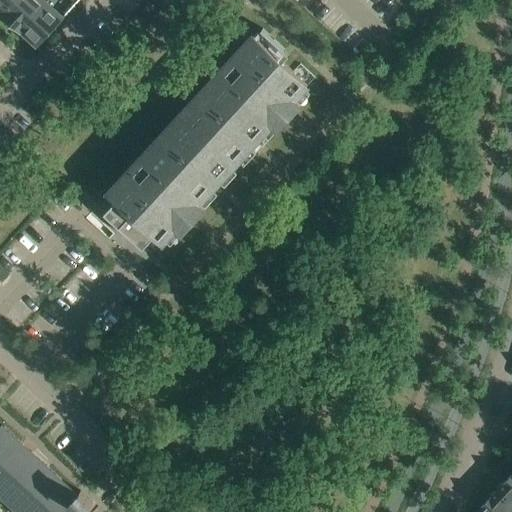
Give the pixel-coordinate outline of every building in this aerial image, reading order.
[(0,0),(0,11),(4,15),(18,0),(0,0)] [(20,30),(46,2),(43,0),(18,0),(4,15),(20,30)] [(20,30),(37,45),(63,17),(46,2),(20,30)] [(198,204),(273,122),(279,128),(299,105),(294,100),(308,85),(254,35),(110,192),(117,199),(105,212),(144,247),(156,235),(163,241),(178,226),(183,231),(204,209),(198,204)] [(77,494),(3,425),(0,428),(0,491),(22,511),(84,511),(94,503),(81,491),(77,494)] [(511,473),(498,488),(511,500),(511,473)] [(511,511),(511,500),(498,488),(481,506),(483,508),(479,511),(511,511)]
